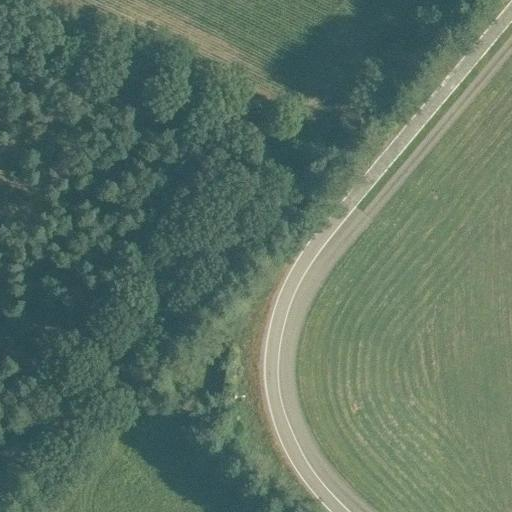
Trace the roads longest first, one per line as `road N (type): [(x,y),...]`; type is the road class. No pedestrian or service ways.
road 1 (track): [(292,142),(0,474)]
road 2 (unclassified): [(292,142),(0,0)]
